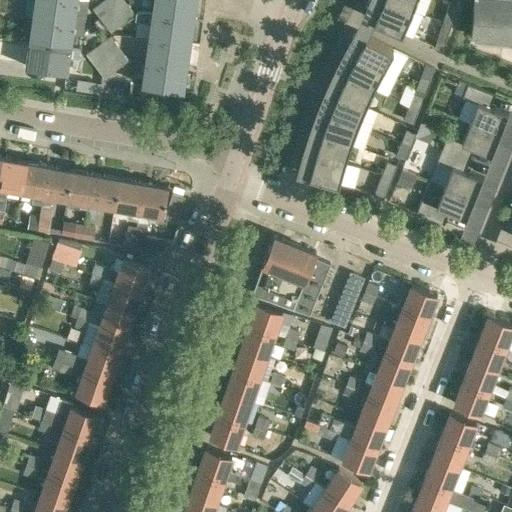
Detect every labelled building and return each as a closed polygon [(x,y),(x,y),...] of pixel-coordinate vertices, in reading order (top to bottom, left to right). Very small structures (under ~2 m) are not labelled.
[(72,0),(34,0),(32,19),(74,24),(77,1),(72,0)] [(101,17),(112,8),(106,0),(102,0),(93,7),(101,17)] [(106,0),(112,8),(123,0),(106,0)] [(152,0),(151,10),(193,16),(194,0),(152,0)] [(410,9),(387,0),(372,0),(369,7),(365,15),(400,31),(404,24),(410,9)] [(387,0),(410,9),(413,0),(387,0)] [(449,0),(442,20),(451,23),(458,3),(449,0)] [(511,38),(511,0),(475,0),(472,35),(511,38)] [(126,2),(115,11),(122,21),(134,12),(126,2)] [(408,25),(418,31),(428,14),(418,8),(408,25)] [(151,10),(148,34),(190,40),(193,16),(151,10)] [(122,21),(115,11),(103,20),(111,30),(122,21)] [(32,19),(29,43),(71,48),(74,24),(32,19)] [(451,23),(442,20),(436,39),(444,42),(451,23)] [(358,30),(347,50),(381,69),(384,63),(388,55),(393,47),(358,30)] [(148,34),(145,58),(186,63),(190,40),(148,34)] [(109,54),(119,47),(110,35),(100,43),(109,54)] [(29,43),(25,66),(51,70),(52,74),(60,75),(64,71),(67,72),(71,48),(29,43)] [(87,53),(96,64),(106,57),(97,45),(87,53)] [(128,58),(119,47),(109,54),(118,66),(128,58)] [(342,61),(337,69),(372,87),(375,80),(379,71),(381,69),(347,50),(342,61)] [(106,57),(96,64),(104,76),(115,68),(106,57)] [(145,58),(141,85),(145,85),(147,90),(155,91),(158,87),(183,90),(186,63),(145,58)] [(334,78),(329,89),(364,105),(366,99),(372,87),(337,69),(334,78)] [(430,78),(420,75),(415,88),(425,92),(430,78)] [(88,79),(86,91),(98,93),(100,81),(88,79)] [(467,82),(458,79),(453,91),(462,94),(467,83),(467,82)] [(467,82),(467,83),(462,94),(462,96),(477,101),(469,121),(508,136),(508,135),(507,135),(511,121),(511,113),(490,105),(495,93),(467,82)] [(322,105),(320,109),(356,123),(358,118),(364,105),(329,89),(327,92),(322,105)] [(413,92),(408,105),(418,109),(423,96),(413,92)] [(352,138),(367,146),(385,110),(370,103),(352,138)] [(418,109),(408,105),(403,118),(413,122),(418,109)] [(315,123),(313,129),(349,142),(354,128),(356,123),(320,109),(319,113),(315,123)] [(446,134),(441,147),(469,158),(474,147),(498,156),(506,136),(508,137),(508,136),(469,121),(461,140),(446,134)] [(406,128),(400,141),(410,145),(416,132),(406,128)] [(309,143),(307,150),(343,161),(347,149),(349,142),(313,129),(309,143)] [(410,145),(400,141),(395,155),(405,158),(410,145)] [(469,158),(441,147),(437,160),(451,165),(444,185),(483,201),(483,200),(481,199),(489,179),(465,169),(469,158)] [(343,161),(307,150),(304,159),(301,171),(338,181),(341,171),(343,161)] [(410,154),(405,168),(414,171),(420,158),(410,154)] [(3,157),(0,174),(0,195),(6,196),(8,187),(22,189),(27,161),(3,157)] [(343,180),(360,183),(364,162),(346,159),(343,180)] [(387,160),(381,173),(391,177),(396,164),(387,160)] [(27,161),(22,189),(32,191),(31,201),(42,203),(44,193),(45,194),(50,166),(27,161)] [(50,166),(45,194),(69,198),(74,170),(50,166)] [(412,173),(401,168),(396,180),(408,185),(412,173)] [(74,170),(69,198),(80,200),(79,207),(88,208),(89,201),(93,202),(98,174),(74,170)] [(391,177),(381,173),(373,194),(383,198),(391,177)] [(98,174),(93,202),(116,206),(121,178),(98,174)] [(145,182),(121,178),(116,206),(128,208),(127,217),(138,219),(145,182)] [(164,215),(169,187),(145,182),(138,219),(136,233),(134,247),(154,250),(156,236),(146,234),(148,221),(149,212),(164,215)] [(483,201),(444,185),(436,204),(421,198),(416,212),(444,223),(448,211),(473,220),(481,201),(482,201),(483,201)] [(182,206),(186,194),(175,190),(171,202),(182,206)] [(41,216),(29,214),(27,227),(39,229),(41,216)] [(41,216),(39,229),(47,231),(49,217),(41,216)] [(89,224),(75,222),(73,235),(86,238),(89,224)] [(89,224),(86,238),(92,239),(95,225),(89,224)] [(122,245),(134,247),(136,233),(125,231),(122,245)] [(304,279),(315,251),(271,234),(261,261),(251,292),(269,299),(280,270),(304,279)] [(81,248),(57,240),(51,257),(63,261),(75,265),(81,248)] [(88,271),(88,272),(104,277),(104,276),(115,280),(114,280),(141,289),(149,267),(122,258),(118,271),(95,263),(92,272),(88,271)] [(39,277),(42,267),(25,262),(22,272),(39,277)] [(364,280),(367,273),(356,268),(353,275),(364,280)] [(104,277),(88,272),(85,281),(101,286),(104,277)] [(364,280),(353,275),(350,282),(362,287),(364,280)] [(114,280),(107,303),(133,312),(141,289),(114,280)] [(368,280),(364,290),(375,295),(379,285),(368,280)] [(362,287),(350,282),(348,289),(359,293),(362,287)] [(403,306),(427,316),(435,294),(411,284),(407,295),(392,289),(388,300),(403,306)] [(359,293),(348,289),(345,296),(356,300),(359,293)] [(375,295),(364,290),(360,299),(372,303),(375,295)] [(63,301),(49,296),(46,306),(59,311),(63,301)] [(356,300),(345,296),(342,303),(353,307),(356,300)] [(256,300),(248,322),(273,331),(281,309),(256,300)] [(75,302),(70,316),(89,322),(94,309),(75,302)] [(107,303),(99,325),(126,334),(133,312),(107,303)] [(353,307),(342,303),(339,309),(350,314),(353,307)] [(403,306),(394,328),(418,337),(427,316),(403,306)] [(350,314),(339,309),(336,316),(347,321),(350,314)] [(511,324),(489,315),(480,337),(504,346),(511,326),(511,324)] [(89,322),(70,316),(68,322),(87,329),(89,322)] [(347,321),(336,316),(333,324),(344,328),(347,321)] [(248,322),(240,345),(265,353),(273,331),(248,322)] [(368,329),(355,323),(351,332),(359,335),(358,337),(374,344),(377,336),(367,331),(368,329)] [(317,341),(326,340),(323,324),(314,325),(317,341)] [(99,325),(91,348),(118,356),(126,334),(99,325)] [(290,326),(286,336),(298,340),(301,330),(290,326)] [(394,328),(386,349),(409,359),(418,337),(394,328)] [(31,348),(35,336),(25,332),(21,344),(31,348)] [(286,336),(283,345),(295,349),(298,340),(286,336)] [(374,344),(358,337),(355,343),(361,346),(359,348),(370,353),(374,344)] [(480,337),(471,359),(495,368),(504,346),(480,337)] [(346,343),(334,339),(330,352),(342,357),(346,343)] [(240,345),(233,367),(257,375),(265,353),(240,345)] [(91,348),(84,370),(110,378),(118,356),(91,348)] [(386,349),(377,371),(401,381),(409,359),(386,349)] [(65,350),(61,362),(74,367),(78,354),(65,350)] [(471,359),(462,381),(486,390),(495,368),(471,359)] [(74,367),(61,362),(58,369),(71,374),(74,367)] [(233,367),(225,389),(249,398),(257,375),(233,367)] [(110,378),(84,370),(76,392),(103,401),(110,378)] [(274,370),(270,380),(282,384),(290,387),(294,377),(274,370)] [(377,371),(368,393),(392,402),(401,381),(377,371)] [(350,374),(346,384),(358,389),(361,378),(350,374)] [(267,389),(279,394),(282,384),(270,380),(267,389)] [(486,390),(462,381),(453,403),(477,412),(486,390)] [(358,389),(346,384),(344,393),(355,397),(358,389)] [(225,389),(217,411),(242,420),(249,398),(225,389)] [(2,404),(15,408),(20,397),(6,392),(2,404)] [(368,393),(360,415),(384,424),(392,402),(368,393)] [(56,396),(53,409),(65,411),(67,398),(56,396)] [(511,399),(505,397),(502,406),(511,410),(511,399)] [(34,404),(29,417),(53,425),(54,423),(64,427),(64,428),(90,437),(98,415),(72,406),(68,416),(34,404)] [(242,420),(217,411),(209,433),(234,442),(242,420)] [(450,412),(441,434),(466,444),(475,422),(450,412)] [(277,422),(259,415),(256,423),(274,430),(277,422)] [(360,415),(351,436),(375,446),(384,424),(360,415)] [(53,425),(29,417),(27,425),(50,433),(53,425)] [(341,432),(318,423),(315,432),(338,441),(341,432)] [(265,428),(254,425),(251,435),(262,438),(265,428)] [(64,428),(56,451),(82,459),(90,437),(64,428)] [(441,434),(432,456),(457,466),(466,444),(441,434)] [(375,446),(351,436),(342,458),(366,467),(375,446)] [(490,441),(485,451),(496,455),(500,446),(490,441)] [(206,446),(198,468),(223,477),(231,455),(206,446)] [(56,451),(48,473),(75,481),(82,459),(56,451)] [(485,451),(482,459),(492,464),(496,455),(485,451)] [(15,458),(13,462),(37,469),(41,457),(30,452),(26,462),(15,458)] [(432,456),(423,478),(449,487),(457,466),(432,456)] [(250,473),(246,485),(258,489),(264,471),(251,459),(243,466),(250,473)] [(307,460),(301,470),(305,472),(316,479),(322,470),(307,460)] [(13,462),(11,469),(34,477),(37,469),(13,462)] [(299,482),(305,474),(292,465),(287,474),(299,482)] [(338,467),(325,487),(347,501),(360,481),(338,467)] [(198,468),(190,491),(215,499),(223,477),(198,468)] [(316,479),(305,472),(305,474),(299,482),(309,489),(316,479)] [(48,473),(41,495),(67,504),(75,481),(48,473)] [(423,478),(415,500),(440,509),(449,487),(423,478)] [(511,486),(503,483),(500,492),(510,496),(511,491),(511,486)] [(471,484),(467,494),(479,499),(483,488),(471,484)] [(258,489),(246,485),(242,496),(254,500),(258,489)] [(325,487),(312,506),(320,511),(339,511),(347,501),(325,487)] [(190,491),(182,511),(210,511),(215,499),(190,491)] [(41,495),(34,511),(64,511),(67,504),(41,495)] [(10,507),(9,510),(16,511),(22,511),(26,502),(13,498),(10,507)] [(415,500),(409,511),(438,511),(440,509),(415,500)] [(0,511),(2,511),(7,511),(9,510),(10,507),(0,503),(0,511)] [(286,503),(280,511),(295,511),(297,509),(286,503)] [(499,511),(504,511),(507,504),(503,503),(499,511)]
